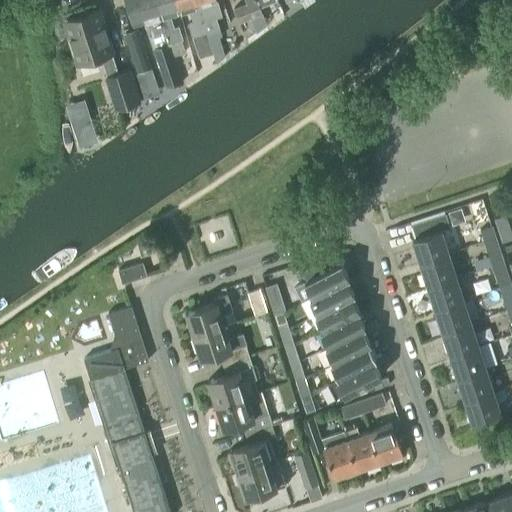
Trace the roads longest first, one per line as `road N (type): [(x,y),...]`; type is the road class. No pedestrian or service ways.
road 1 (residential): [(212,511),(149,307),(154,291),(341,228),(367,241),(438,471)]
road 2 (residential): [(317,511),(438,471)]
